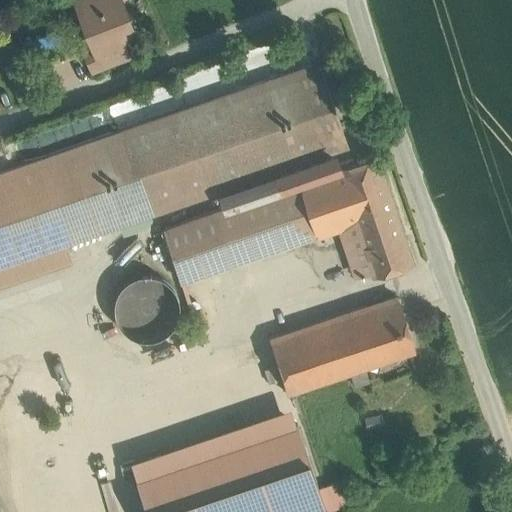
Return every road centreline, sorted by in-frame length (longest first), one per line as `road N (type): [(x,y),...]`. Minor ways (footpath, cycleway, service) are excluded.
road 1 (unclassified): [(511,461),(354,0)]
road 2 (track): [(317,0),(0,123)]
